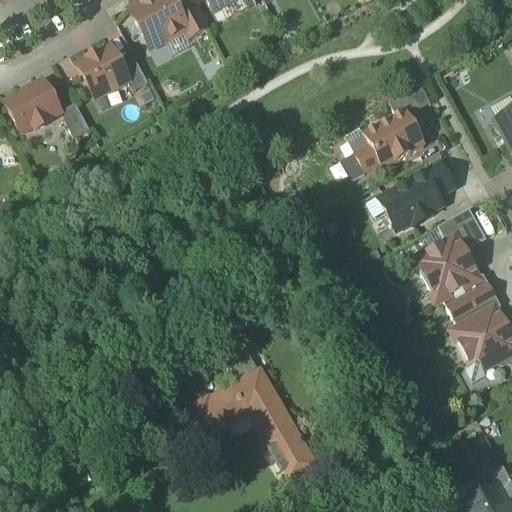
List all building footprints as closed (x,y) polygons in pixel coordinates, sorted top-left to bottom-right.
[(167,0),(157,0),(151,3),(151,2),(141,7),(141,9),(129,15),(147,50),(161,43),(163,47),(183,37),(186,35),(174,12),(167,0)] [(204,0),(212,15),(240,0),(204,0)] [(208,34),(192,3),(174,12),(186,35),(183,37),(187,45),(208,34)] [(110,53),(76,71),(94,104),(127,87),(128,86),(119,70),(110,53)] [(147,89),(133,63),(119,70),(128,86),(127,87),(132,97),(147,89)] [(43,89),(4,110),(20,140),(33,133),(35,136),(48,129),(47,126),(59,119),(43,89)] [(402,98),(387,107),(395,120),(404,116),(404,117),(410,113),(402,98)] [(75,110),(63,116),(65,120),(63,127),(73,145),(89,136),(75,110)] [(511,115),(495,125),(511,155),(511,115)] [(395,120),(362,139),(368,150),(352,159),(363,178),(379,170),(381,174),(393,167),(394,167),(409,159),(409,158),(423,151),(404,117),(404,116),(395,120)] [(439,170),(382,201),(389,213),(384,216),(395,236),(411,226),(413,230),(433,219),(431,215),(441,210),(436,201),(452,192),(439,170)] [(468,214),(437,232),(446,247),(454,243),(451,238),(474,225),(468,214)] [(468,268),(463,260),(465,258),(464,257),(462,258),(454,243),(446,247),(416,264),(424,278),(420,280),(427,294),(431,291),(439,305),(441,305),(457,334),(455,335),(461,346),(457,348),(470,371),(465,374),(472,388),(485,380),(482,374),(498,366),(503,367),(510,364),(510,362),(511,362),(511,345),(511,346),(508,340),(509,340),(508,339),(507,339),(502,330),(503,330),(502,329),(494,315),(500,312),(487,289),(482,280),(476,283),(468,269),(470,268),(470,267),(468,268)] [(235,321),(218,292),(201,302),(218,330),(235,321)] [(238,341),(214,354),(215,355),(215,354),(228,376),(227,376),(227,377),(228,376),(251,363),(238,341)] [(21,358),(0,369),(0,391),(31,376),(21,358)] [(251,363),(228,376),(236,391),(208,407),(207,406),(184,419),(192,432),(185,436),(187,439),(194,435),(205,454),(227,441),(221,432),(249,416),(288,484),(313,470),(289,429),(289,430),(251,363)] [(506,511),(495,491),(462,509),(463,511),(506,511)]
